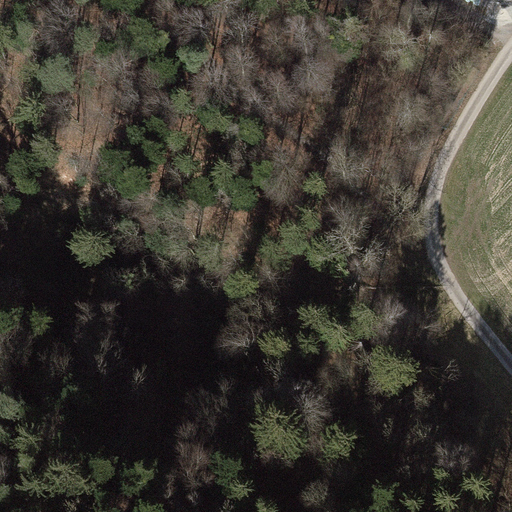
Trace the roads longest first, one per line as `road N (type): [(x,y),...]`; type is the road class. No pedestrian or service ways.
road 1 (track): [(428,222),(477,106),(511,54)]
road 2 (track): [(511,367),(442,269),(428,222)]
